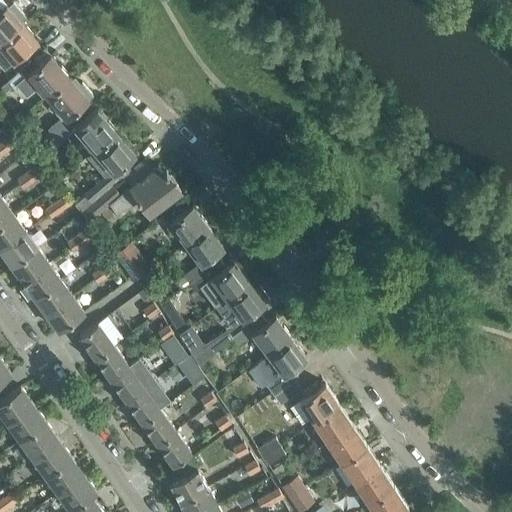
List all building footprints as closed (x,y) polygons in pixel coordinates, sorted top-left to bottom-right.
[(0,40),(23,21),(7,3),(0,8),(0,40)] [(23,21),(0,40),(0,43),(7,51),(0,56),(0,62),(5,68),(38,39),(23,21)] [(39,83),(48,94),(70,75),(51,53),(40,62),(35,56),(3,83),(4,84),(6,82),(12,89),(18,84),(26,94),(39,83)] [(70,75),(48,94),(67,116),(89,98),(70,75)] [(81,133),(95,149),(117,130),(98,108),(72,130),(68,125),(53,138),(57,143),(64,136),(67,140),(73,140),(81,133)] [(47,131),(53,138),(68,125),(62,118),(47,131)] [(114,171),(100,183),(105,190),(120,177),(115,170),(136,152),(117,130),(95,149),(114,171)] [(13,132),(3,139),(10,148),(20,141),(13,132)] [(0,154),(10,148),(3,139),(0,141),(0,154)] [(38,164),(27,172),(33,179),(44,172),(38,164)] [(120,193),(113,184),(82,210),(90,219),(111,201),(118,210),(140,198),(150,212),(181,188),(166,169),(164,170),(159,164),(120,193)] [(33,179),(27,172),(16,179),(22,187),(33,179)] [(105,190),(100,183),(99,182),(87,192),(94,200),(105,190)] [(66,193),(56,200),(62,208),(72,201),(69,197),(66,193)] [(0,197),(0,222),(14,212),(2,196),(0,197)] [(62,208),(56,200),(46,207),(52,215),(62,208)] [(170,220),(186,241),(208,225),(193,204),(170,220)] [(0,222),(0,245),(1,247),(26,229),(14,212),(0,222)] [(224,246),(208,225),(186,241),(201,262),(185,274),(191,282),(221,259),(216,252),(224,246)] [(87,226),(77,233),(83,241),(93,234),(87,226)] [(1,247),(12,263),(38,245),(26,229),(1,247)] [(83,241),(77,233),(67,241),(73,249),(83,241)] [(150,266),(140,252),(132,241),(116,253),(134,278),(150,266)] [(12,263),(24,279),(49,261),(38,245),(12,263)] [(112,259),(102,266),(108,274),(118,267),(112,259)] [(226,265),(221,259),(191,282),(195,288),(201,284),(216,303),(227,296),(227,297),(250,280),(234,259),(226,265)] [(24,279),(36,296),(61,278),(49,261),(24,279)] [(102,266),(92,273),(98,281),(108,274),(102,266)] [(180,273),(163,284),(169,292),(186,281),(180,273)] [(36,296),(48,312),(73,294),(61,278),(36,296)] [(255,288),(250,280),(227,297),(217,305),(217,306),(218,306),(219,307),(225,315),(231,311),(239,321),(243,317),(243,318),(270,298),(260,284),(255,288)] [(73,294),(48,312),(60,328),(85,310),(73,294)] [(144,308),(149,316),(160,309),(154,301),(144,308)] [(179,312),(170,318),(178,332),(179,331),(187,326),(179,312)] [(267,321),(262,314),(232,336),(232,337),(237,344),(254,331),(269,352),(291,336),(275,315),(267,321)] [(80,333),(96,355),(113,342),(98,321),(80,333)] [(158,330),(164,338),(174,331),(168,323),(158,330)] [(189,325),(180,332),(190,348),(198,362),(232,337),(232,336),(226,329),(202,345),(189,325)] [(291,336),(269,352),(258,360),(272,379),(267,383),(274,394),(295,379),(299,376),(292,367),(307,357),(291,336)] [(96,355),(112,376),(129,364),(113,342),(96,355)] [(172,353),(178,361),(188,354),(182,346),(172,353)] [(0,355),(0,380),(12,372),(0,355)] [(112,376),(127,398),(145,385),(129,364),(112,376)] [(191,374),(197,382),(207,375),(201,367),(191,374)] [(302,388),(295,379),(274,394),(281,403),(302,388)] [(311,415),(314,420),(340,403),(326,382),(320,386),(317,381),(303,390),(306,395),(290,406),(301,422),(311,415)] [(0,416),(0,422),(2,425),(9,421),(9,422),(35,403),(21,385),(0,399),(0,408),(4,414),(0,416)] [(127,398),(143,419),(160,407),(145,385),(127,398)] [(200,398),(206,406),(216,398),(210,390),(200,398)] [(14,428),(22,439),(47,421),(35,403),(9,422),(9,421),(2,425),(7,432),(14,428)] [(314,420),(328,440),(353,423),(340,403),(314,420)] [(143,419),(158,441),(175,428),(160,407),(143,419)] [(231,422),(225,413),(215,421),(221,429),(231,422)] [(22,439),(35,456),(60,438),(47,421),(22,439)] [(367,443),(353,423),(328,440),(342,460),(367,443)] [(158,441),(174,463),(186,453),(192,450),(191,450),(196,447),(191,440),(187,443),(175,428),(158,441)] [(259,446),(264,455),(281,445),(276,436),(259,446)] [(35,456),(47,473),(72,455),(60,438),(35,456)] [(234,447),(238,455),(249,450),(244,441),(234,447)] [(342,460),(355,480),(380,463),(367,443),(342,460)] [(281,445),(264,455),(268,463),(286,453),(281,445)] [(174,463),(182,474),(196,467),(186,453),(174,463)] [(47,473),(59,490),(84,472),(72,455),(47,473)] [(245,465),(250,473),(260,467),(256,459),(245,465)] [(394,484),(380,463),(355,480),(368,500),(360,505),(360,506),(394,484)] [(170,481),(181,500),(208,485),(197,466),(196,467),(182,474),(170,481)] [(76,505),(93,493),(97,490),(84,472),(59,490),(72,508),(76,505)] [(283,487),(289,496),(302,489),(305,487),(299,477),(283,487)] [(0,480),(0,493),(8,487),(2,479),(0,480)] [(394,484),(360,506),(364,511),(404,511),(402,509),(408,505),(394,484)] [(181,500),(187,511),(201,511),(218,503),(208,485),(181,500)] [(302,489),(289,496),(298,510),(314,500),(305,487),(302,489)] [(278,488),(267,494),(272,502),(283,496),(278,488)] [(107,511),(93,493),(76,505),(80,511),(107,511)] [(10,494),(1,501),(6,510),(16,503),(10,494)] [(272,502),(267,494),(257,500),(261,508),(272,502)] [(201,511),(222,511),(218,503),(201,511)]
